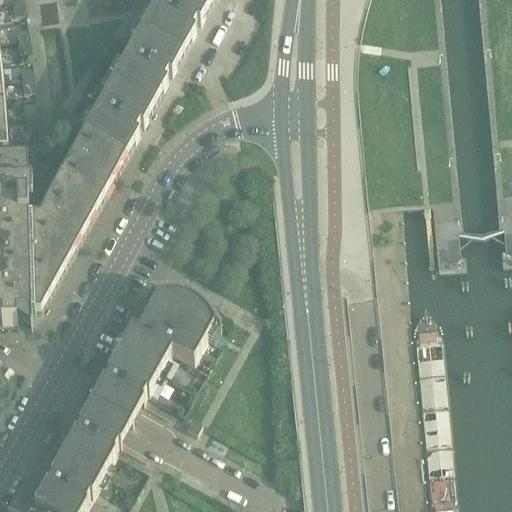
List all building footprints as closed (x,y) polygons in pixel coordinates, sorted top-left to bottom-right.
[(199,0),(164,0),(144,37),(185,59),(197,37),(194,35),(198,28),(201,30),(213,8),(199,0)] [(13,5),(14,13),(26,12),(25,4),(13,5)] [(26,12),(14,13),(15,21),(27,20),(26,12)] [(17,36),(19,48),(31,46),(29,35),(17,36)] [(185,59),(144,37),(116,88),(157,111),(169,89),(166,87),(170,80),(173,81),(185,59)] [(31,46),(19,48),(20,60),(32,58),(31,46)] [(22,75),(23,87),(35,85),(34,73),(22,75)] [(35,85),(23,87),(24,99),(36,97),(35,85)] [(116,88),(85,143),(126,166),(141,140),(137,138),(141,131),(144,133),(157,111),(116,88)] [(26,113),(27,125),(39,124),(38,112),(26,113)] [(39,124),(27,125),(27,137),(39,136),(39,124)] [(7,127),(0,127),(0,147),(8,147),(8,137),(7,127)] [(126,166),(85,143),(51,206),(34,207),(33,190),(29,190),(28,158),(0,158),(0,320),(2,321),(3,329),(18,328),(18,320),(33,320),(42,320),(126,166)] [(120,358),(162,381),(173,361),(195,373),(216,335),(214,331),(211,327),(213,326),(212,324),(210,326),(206,321),(203,317),(205,316),(204,315),(202,317),(198,314),(193,310),(194,308),(193,308),(192,310),(187,307),(182,306),(183,303),(181,303),(181,305),(176,304),(170,303),(170,301),(169,301),(169,303),(164,304),(160,304),(140,341),(133,337),(121,358),(120,357),(120,358)] [(92,409),(134,432),(138,430),(144,412),(145,411),(146,410),(144,409),(148,402),(150,403),(162,381),(120,358),(121,358),(109,379),(104,389),(103,390),(94,406),(93,409),(92,409)] [(134,432),(92,409),(92,410),(82,430),(81,431),(65,461),(64,460),(63,461),(64,462),(36,511),(35,511),(87,511),(91,505),(93,506),(105,484),(106,485),(106,484),(105,483),(117,461),(116,460),(119,453),(121,454),(122,454),(134,432)] [(187,435),(198,442),(203,432),(192,426),(187,435)]
